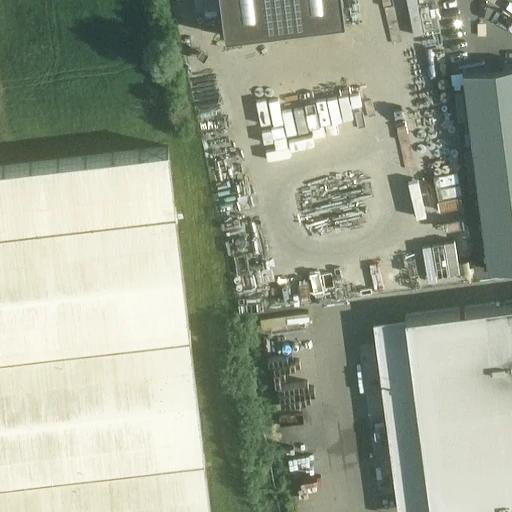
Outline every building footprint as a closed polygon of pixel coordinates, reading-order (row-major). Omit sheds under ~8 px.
[(220,0),(225,35),(345,20),(341,0),(220,0)] [(511,266),(511,64),(462,71),(488,270),(511,266)] [(0,511),(211,511),(169,146),(0,165),(0,511)] [(511,301),(405,315),(408,339),(376,344),(396,494),(428,490),(430,511),(442,511),(511,503),(511,301)] [(309,471),(325,472),(326,459),(311,458),(309,471)]
